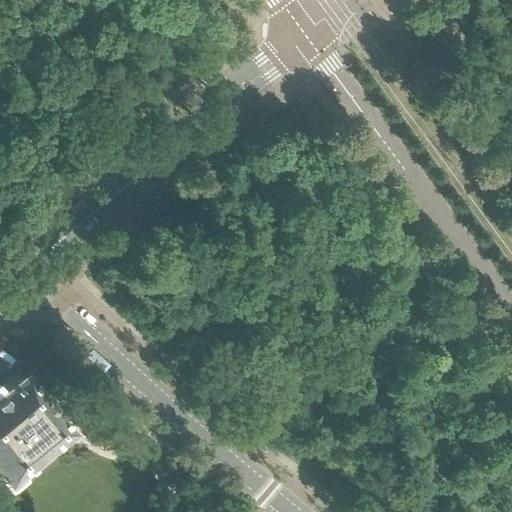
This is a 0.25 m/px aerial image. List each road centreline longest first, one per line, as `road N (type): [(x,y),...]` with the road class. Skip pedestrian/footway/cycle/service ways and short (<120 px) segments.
road 1 (residential): [(18,268),(307,32)]
road 2 (residential): [(293,511),(18,268)]
road 3 (tertiary): [(511,314),(307,32)]
